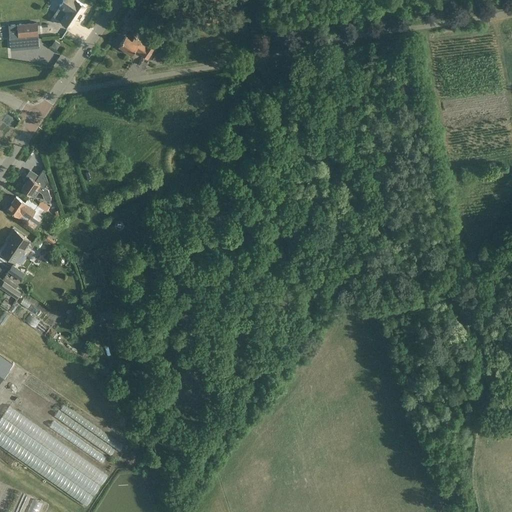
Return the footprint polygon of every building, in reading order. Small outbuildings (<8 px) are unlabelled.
[(63,0),(59,6),(67,11),(61,20),(69,26),(75,17),(77,18),(85,6),(77,0),(63,0)] [(9,37),(18,37),(18,38),(38,36),(37,23),(17,25),(8,25),(9,37)] [(125,36),(118,46),(131,55),(135,50),(141,54),(147,59),(159,42),(152,38),(147,45),(134,37),(132,41),(125,36)] [(100,154),(109,149),(107,144),(98,149),(100,154)] [(35,180),(29,176),(21,189),(34,198),(39,191),(42,193),(44,199),(46,201),(51,199),(48,189),(44,187),(48,182),(43,169),(35,180)] [(7,209),(16,214),(23,219),(26,219),(27,216),(30,217),(31,215),(39,221),(46,211),(37,205),(35,209),(16,196),(7,209)] [(29,240),(22,235),(14,230),(9,237),(11,238),(1,252),(15,262),(15,261),(19,264),(21,264),(26,257),(25,255),(21,252),(29,240)] [(32,243),(39,247),(44,239),(38,234),(32,243)] [(55,241),(47,236),(45,239),(53,244),(55,241)] [(40,247),(47,251),(51,245),(45,240),(40,247)] [(21,280),(25,274),(12,265),(8,271),(21,280)] [(0,287),(17,299),(21,293),(4,281),(0,286),(0,287)] [(91,299),(100,297),(99,291),(89,294),(91,299)] [(5,296),(2,302),(10,306),(13,300),(5,296)] [(103,307),(102,320),(116,321),(116,308),(103,307)] [(30,310),(27,319),(37,323),(41,314),(30,310)] [(67,316),(72,321),(77,315),(72,311),(67,316)] [(0,380),(13,363),(0,353),(0,380)] [(129,445),(31,375),(0,418),(0,445),(86,507),(129,445)]
